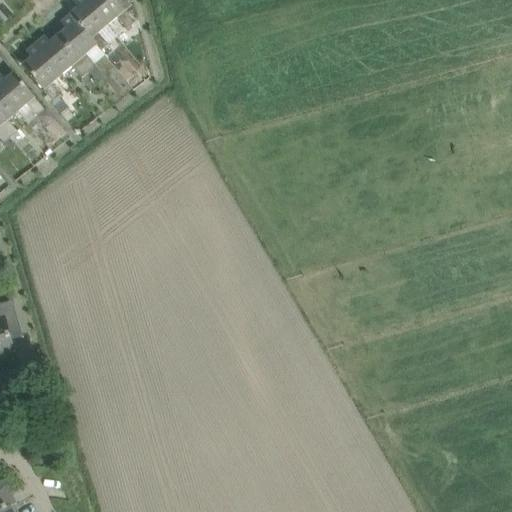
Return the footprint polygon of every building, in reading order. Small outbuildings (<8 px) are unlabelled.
[(79,10),(70,17),(96,47),(97,47),(101,52),(108,46),(99,34),(108,27),(85,0),(77,0),(73,3),(79,10)] [(85,0),(108,27),(117,18),(127,30),(134,24),(125,12),(132,6),(130,0),(85,0)] [(67,31),(59,37),(89,73),(96,67),(86,55),(96,47),(70,17),(61,24),(67,31)] [(46,38),(36,46),(62,76),(72,67),(89,87),(96,82),(89,73),(59,37),(51,44),(46,38)] [(62,76),(36,46),(26,54),(32,60),(23,67),(53,103),(61,96),(51,85),(62,76)] [(1,75),(0,75),(0,91),(18,113),(27,105),(37,116),(44,110),(14,75),(6,82),(1,75)] [(75,123),(89,119),(80,87),(66,92),(75,123)] [(18,113),(0,91),(0,126),(19,149),(20,150),(28,144),(8,121),(18,113)] [(19,149),(0,126),(0,140),(8,150),(11,154),(19,149)] [(0,359),(15,355),(9,332),(20,329),(22,339),(23,338),(13,302),(0,305),(0,359)] [(0,511),(2,511),(11,508),(16,505),(7,487),(0,484),(0,511)]
